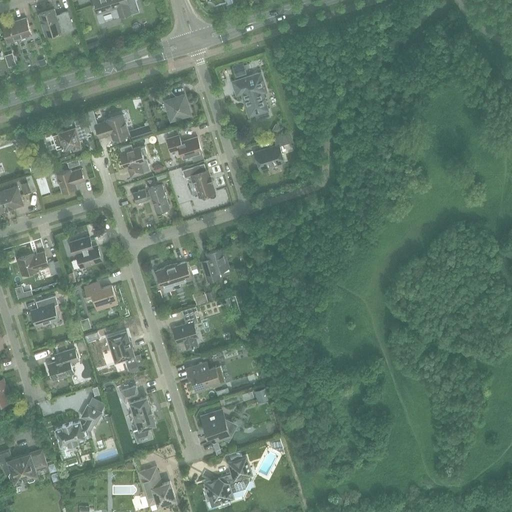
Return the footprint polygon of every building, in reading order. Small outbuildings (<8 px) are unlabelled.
[(92,0),(94,5),(100,23),(139,10),(135,0),(92,0)] [(39,14),(46,35),(61,30),(65,29),(66,32),(73,29),(68,11),(60,13),(61,16),(57,17),(55,9),(39,14)] [(2,26),(7,42),(32,34),(27,18),(2,26)] [(232,81),(237,94),(242,93),(244,98),(243,98),(244,99),(245,99),(247,105),(246,105),(246,106),(249,116),(268,110),(263,92),(267,91),(261,72),(232,81)] [(152,96),(168,104),(171,115),(174,117),(188,113),(189,110),(185,96),(182,95),(173,97),(171,90),(152,96)] [(139,106),(151,104),(149,95),(138,97),(139,106)] [(96,124),(98,124),(92,106),(85,109),(91,129),(93,129),(97,127),(96,124)] [(89,130),(90,129),(84,109),(79,111),(81,118),(85,131),(89,130)] [(98,124),(96,124),(97,127),(100,137),(108,134),(108,133),(111,132),(113,138),(129,133),(127,128),(128,127),(127,123),(125,122),(123,114),(107,119),(108,121),(98,124)] [(54,135),(57,147),(62,146),(63,146),(64,146),(64,147),(66,147),(68,147),(70,147),(71,145),(73,145),(74,147),(81,145),(80,143),(81,142),(79,135),(86,133),(85,131),(81,118),(66,122),(68,128),(59,131),(60,133),(54,135)] [(255,152),(260,169),(285,161),(280,145),(293,141),(290,133),(274,138),(276,145),(269,148),(270,149),(266,150),(265,149),(255,152)] [(179,135),(167,139),(171,151),(179,148),(182,157),(191,154),(193,161),(204,158),(202,151),(198,137),(181,142),(179,135)] [(120,153),(125,166),(129,165),(130,168),(129,169),(131,176),(150,170),(147,159),(144,159),(143,154),(147,153),(145,146),(141,148),(140,146),(133,149),(131,144),(121,147),(122,152),(120,153)] [(159,169),(172,166),(171,160),(158,163),(159,169)] [(202,198),(204,199),(208,198),(209,196),(208,193),(215,191),(212,182),(213,181),(210,174),(208,169),(206,170),(204,163),(183,170),(185,177),(190,176),(192,182),(195,181),(200,196),(201,195),(202,198)] [(60,184),(63,192),(77,187),(75,182),(78,181),(78,182),(85,180),(81,168),(71,171),(71,169),(57,173),(58,176),(57,179),(58,183),(60,184)] [(173,168),(161,171),(163,178),(175,175),(173,168)] [(21,184),(25,194),(32,191),(29,181),(21,184)] [(152,197),(157,211),(170,207),(162,184),(149,188),(150,192),(147,193),(145,189),(133,193),(136,203),(148,199),(148,198),(152,197)] [(0,191),(0,211),(5,210),(13,208),(13,207),(23,204),(17,186),(0,191)] [(75,254),(74,253),(77,253),(81,267),(102,260),(97,245),(91,247),(90,244),(91,244),(92,243),(89,236),(70,242),(74,254),(75,254)] [(202,261),(203,265),(208,281),(217,278),(216,275),(222,273),(223,271),(222,269),(229,267),(223,248),(207,253),(209,259),(202,261)] [(22,274),(23,275),(38,270),(38,269),(38,268),(49,265),(51,274),(58,272),(54,260),(48,262),(45,251),(44,251),(34,255),(33,254),(18,259),(23,274),(22,274)] [(157,275),(157,276),(158,278),(159,279),(162,288),(172,284),(174,286),(175,288),(178,288),(180,287),(182,286),(183,283),(182,281),(192,278),(186,261),(174,265),(174,264),(165,267),(156,270),(158,274),(157,275)] [(99,281),(85,286),(88,296),(93,294),(98,309),(118,303),(112,285),(101,288),(99,281)] [(56,295),(39,300),(41,305),(40,307),(32,310),(37,326),(59,319),(55,305),(58,304),(56,295)] [(185,341),(187,349),(196,346),(194,338),(198,336),(194,323),(198,322),(195,312),(183,315),(186,324),(174,328),(178,343),(185,341)] [(116,362),(128,358),(130,362),(127,363),(129,369),(138,366),(127,331),(108,337),(116,362)] [(57,361),(49,364),(54,379),(74,373),(71,365),(73,362),(79,360),(75,348),(55,354),(57,361)] [(207,362),(187,368),(189,376),(193,375),(194,379),(193,379),(197,390),(221,382),(226,381),(221,365),(216,366),(209,369),(207,362)] [(238,368),(231,369),(232,379),(239,378),(238,368)] [(0,404),(10,401),(2,378),(0,378),(0,404)] [(136,385),(121,390),(125,401),(131,399),(131,401),(134,410),(132,412),(131,414),(132,417),(134,418),(136,418),(140,428),(134,430),(138,442),(153,438),(149,425),(156,423),(147,395),(140,398),(136,385)] [(264,387),(257,389),(260,401),(268,399),(264,387)] [(53,396),(45,397),(46,407),(55,406),(53,396)] [(59,439),(61,444),(60,445),(64,458),(73,455),(71,450),(73,449),(71,443),(79,441),(78,439),(92,435),(90,430),(94,422),(96,423),(102,412),(88,404),(82,416),(88,419),(85,424),(81,425),(80,421),(73,423),(72,422),(63,425),(63,426),(56,429),(58,434),(56,435),(58,440),(59,439)] [(215,433),(217,440),(224,438),(229,440),(233,432),(229,429),(228,428),(231,422),(225,418),(223,410),(215,413),(215,411),(209,413),(210,415),(202,417),(208,435),(215,433)] [(282,439),(289,443),(293,437),(286,432),(282,439)] [(279,437),(269,440),(270,446),(279,450),(283,448),(279,437)] [(45,463),(41,451),(11,460),(8,451),(0,453),(0,461),(3,470),(8,469),(11,470),(9,474),(11,478),(15,480),(25,477),(26,478),(30,480),(34,479),(36,475),(35,473),(32,471),(33,470),(34,468),(33,467),(45,463)] [(221,477),(205,482),(212,504),(233,497),(232,492),(246,488),(250,480),(248,475),(252,474),(246,457),(229,462),(234,478),(227,480),(221,477)] [(160,503),(160,504),(166,502),(166,501),(175,498),(170,481),(160,484),(159,481),(160,480),(156,467),(145,470),(140,472),(150,504),(158,501),(158,503),(160,503)]
